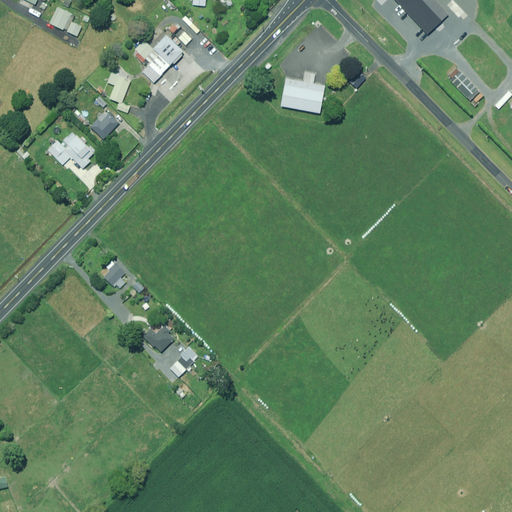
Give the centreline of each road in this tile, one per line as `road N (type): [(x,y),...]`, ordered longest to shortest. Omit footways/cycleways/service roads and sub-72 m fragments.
road 1 (primary): [(0,313),(306,0)]
road 2 (unclassified): [(511,187),(327,0)]
